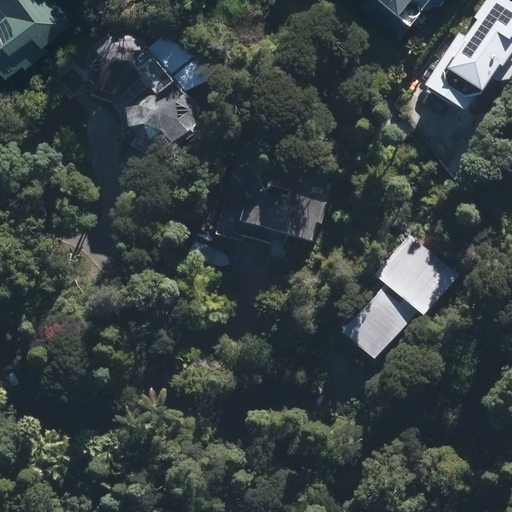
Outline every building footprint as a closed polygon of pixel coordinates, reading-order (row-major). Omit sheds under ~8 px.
[(13,0),(17,5),(0,16),(0,78),(2,81),(22,68),(26,74),(85,34),(61,0),(13,0)] [(369,0),(367,3),(410,35),(433,4),(448,1),(448,0),(369,0)] [(477,117),(511,60),(511,1),(509,0),(491,0),(435,91),(477,117)] [(194,98),(154,51),(134,68),(124,82),(120,98),(147,108),(151,137),(166,135),(186,143),(186,130),(193,130),(192,103),(194,98)] [(253,183),(241,191),(249,204),(243,229),(312,247),(321,210),(288,201),(287,205),(263,199),(253,183)] [(455,281),(413,246),(383,281),(387,285),(344,335),(374,361),(416,311),(423,317),(455,281)]
